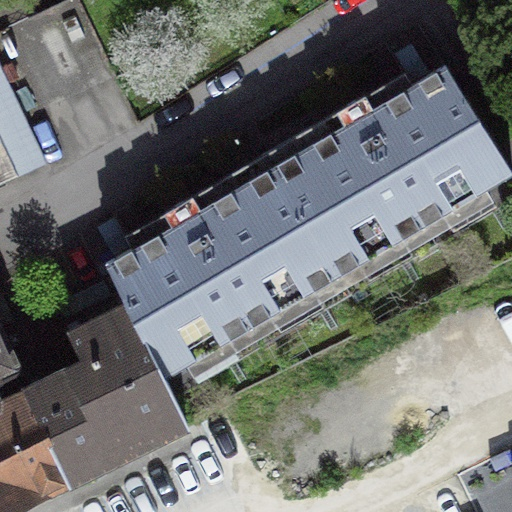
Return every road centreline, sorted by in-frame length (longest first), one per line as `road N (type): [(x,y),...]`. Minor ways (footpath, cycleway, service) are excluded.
road 1 (residential): [(390,0),(178,141),(4,230)]
road 2 (residential): [(317,511),(511,430)]
